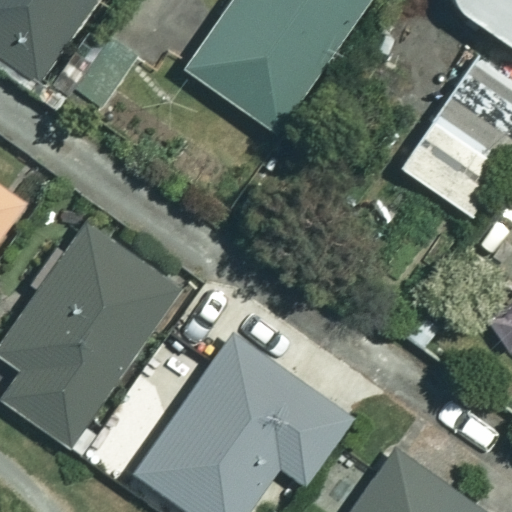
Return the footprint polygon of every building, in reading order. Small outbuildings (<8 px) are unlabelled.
[(93,0),(0,0),(0,51),(39,78),(93,0)] [(367,0),(230,0),(184,65),(275,130),(367,0)] [(511,0),(452,0),(511,42),(511,0)] [(511,67),(468,41),(391,169),(477,221),(511,162),(511,67)] [(0,240),(28,202),(0,182),(0,240)] [(182,284),(87,218),(0,342),(0,351),(22,367),(1,397),(70,444),(182,284)] [(354,414),(234,330),(136,471),(195,511),(245,511),(281,462),(307,481),(354,414)] [(487,511),(397,447),(350,511),(487,511)]
